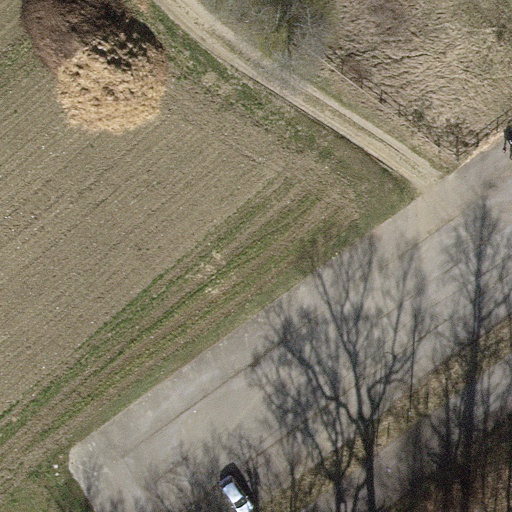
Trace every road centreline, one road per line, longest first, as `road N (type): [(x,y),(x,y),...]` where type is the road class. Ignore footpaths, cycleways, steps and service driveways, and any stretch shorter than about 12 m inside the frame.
road 1 (track): [(511,226),(179,0)]
road 2 (unclassified): [(511,389),(355,511)]
